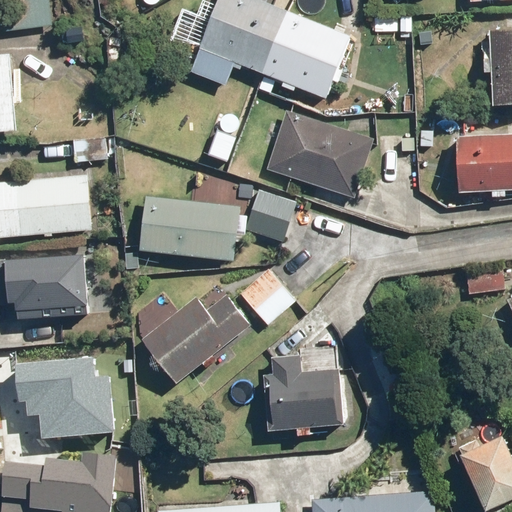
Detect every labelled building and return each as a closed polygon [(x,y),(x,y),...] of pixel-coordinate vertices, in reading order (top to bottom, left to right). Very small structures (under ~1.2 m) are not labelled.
[(0,0),(0,8),(3,31),(52,24),(48,0),(0,0)] [(206,1),(183,61),(226,77),(234,57),(330,94),(354,30),(275,0),(218,0),(217,5),(206,1)] [(511,28),(489,29),(492,104),(511,103),(511,28)] [(0,54),(0,130),(23,128),(17,53),(0,54)] [(290,106),(271,170),(355,195),(374,131),(290,106)] [(234,114),(229,113),(224,115),(221,118),(220,123),(221,128),(225,131),(230,132),(235,130),(238,127),(239,122),(237,117),(234,114)] [(261,120),(256,119),(251,121),(248,125),(247,129),(249,134),(252,137),(257,138),(262,137),(265,133),(266,128),(265,124),(261,120)] [(511,132),(455,135),(458,190),(511,187),(511,132)] [(236,140),(219,133),(210,156),(227,163),(236,140)] [(73,139),(75,162),(110,159),(109,136),(73,139)] [(0,181),(0,236),(92,228),(87,173),(0,181)] [(259,189),(245,228),(282,241),(295,202),(259,189)] [(144,194),(138,249),(232,259),(238,204),(144,194)] [(0,303),(17,302),(17,310),(85,304),(81,253),(0,260),(0,303)] [(270,267),(240,293),(267,324),(297,298),(270,267)] [(502,269),(466,278),(471,298),(507,289),(502,269)] [(194,298),(140,339),(174,383),(250,325),(227,294),(205,311),(194,298)] [(346,316),(333,334),(351,347),(364,328),(346,316)] [(272,372),(261,373),(266,430),(343,424),(338,368),(302,371),(300,354),(270,356),(272,372)] [(18,360),(20,402),(31,401),(32,414),(48,413),(50,434),(118,430),(114,375),(100,376),(98,355),(18,360)] [(462,452),(459,453),(485,509),(511,496),(511,457),(502,435),(483,443),(480,438),(460,447),(462,452)] [(10,461),(3,511),(114,511),(122,454),(89,450),(88,463),(51,458),(50,466),(10,461)] [(310,498),(311,511),(434,511),(433,490),(310,498)] [(157,509),(156,511),(279,511),(279,503),(157,509)]
